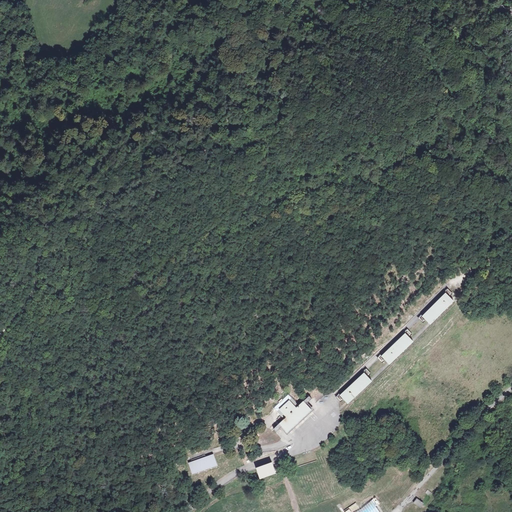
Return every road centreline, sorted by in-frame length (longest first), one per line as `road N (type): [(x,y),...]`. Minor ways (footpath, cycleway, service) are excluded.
road 1 (track): [(0,333),(30,296),(40,256),(31,220),(0,193)]
road 2 (unclassified): [(398,508),(511,387)]
